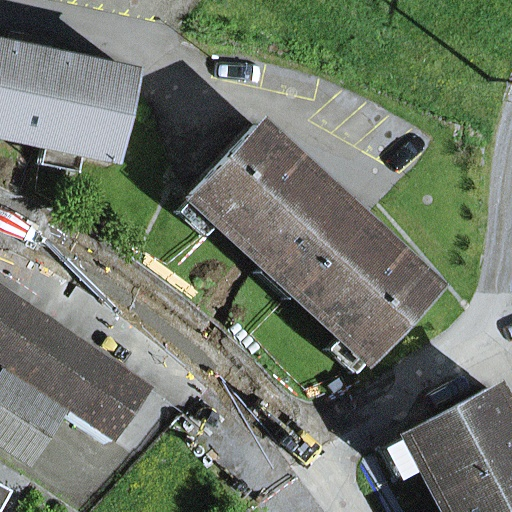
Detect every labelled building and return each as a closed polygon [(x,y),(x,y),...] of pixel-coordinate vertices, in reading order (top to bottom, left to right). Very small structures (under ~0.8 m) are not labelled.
[(78,153),(109,160),(128,74),(17,51),(0,47),(0,136),(39,145),(78,153)] [(362,361),(429,288),(253,125),(186,198),(187,199),(213,223),(259,266),(267,258),(296,285),(289,293),(335,337),(361,361),(362,361)] [(34,166),(74,174),(78,153),(39,145),(34,166)] [(200,237),(213,223),(187,199),(174,213),(200,237)] [(289,293),(296,285),(267,258),(259,266),(253,273),(282,300),(289,293)] [(144,390),(0,291),(0,358),(114,436),(144,390)] [(349,374),(361,361),(335,337),(323,350),(349,374)] [(0,442),(23,458),(54,411),(3,377),(0,382),(0,442)] [(511,511),(511,435),(486,388),(398,435),(439,511),(511,511)]
